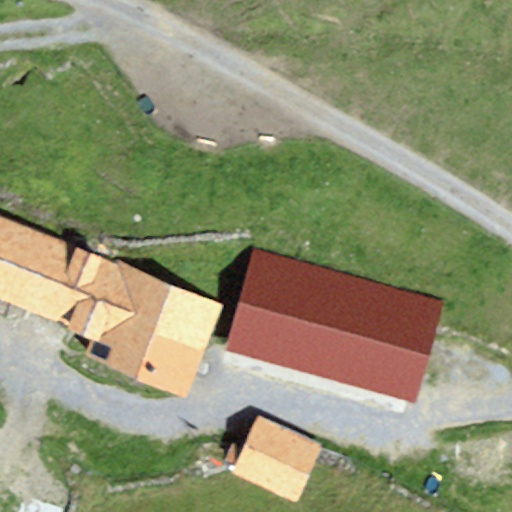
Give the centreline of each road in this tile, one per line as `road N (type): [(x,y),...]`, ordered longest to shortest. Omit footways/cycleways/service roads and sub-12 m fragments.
road 1 (track): [(511,412),(373,427),(264,396),(152,417),(0,341)]
road 2 (unclassified): [(511,231),(161,21),(110,0)]
road 3 (track): [(0,40),(161,21)]
